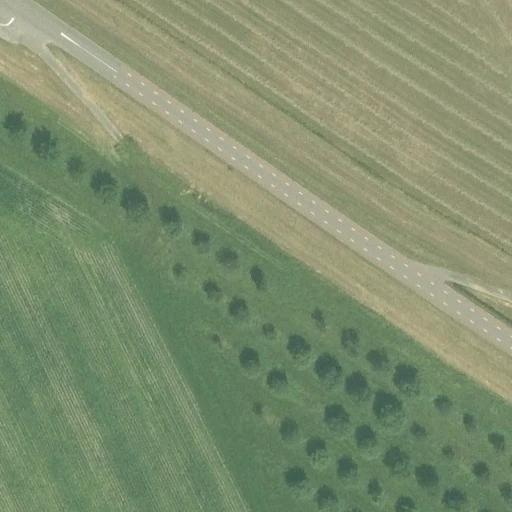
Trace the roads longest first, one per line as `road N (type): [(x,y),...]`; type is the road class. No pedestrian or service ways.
road 1 (tertiary): [(11,0),(511,343)]
road 2 (track): [(511,298),(396,266)]
